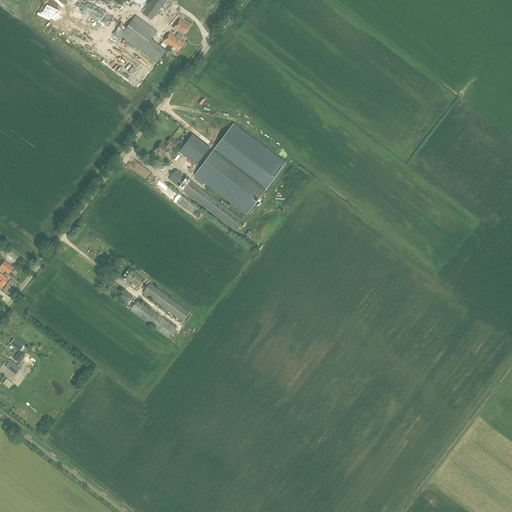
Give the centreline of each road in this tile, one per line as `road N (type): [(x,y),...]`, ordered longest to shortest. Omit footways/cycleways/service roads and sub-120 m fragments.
road 1 (unclassified): [(0,323),(247,0)]
road 2 (unclassified): [(123,511),(0,417)]
